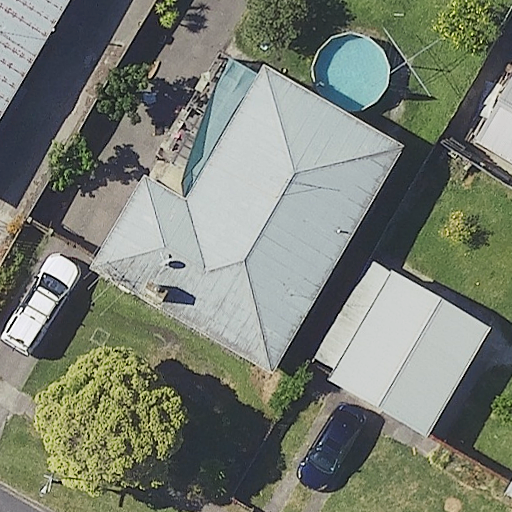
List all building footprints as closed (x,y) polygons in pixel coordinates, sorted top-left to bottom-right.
[(0,0),(0,83),(49,0),(0,0)] [(382,147),(206,43),(73,268),(250,372),(382,147)] [(511,78),(503,74),(463,144),(511,172),(511,78)] [(471,329),(355,259),(291,366),(407,436),(471,329)] [(511,442),(483,489),(511,506),(511,442)]
